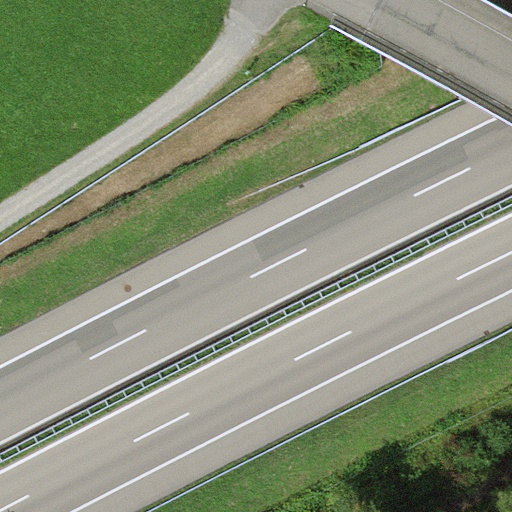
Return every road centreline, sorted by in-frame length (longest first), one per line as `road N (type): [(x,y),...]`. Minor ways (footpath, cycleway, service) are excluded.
road 1 (motorway): [(511,150),(0,408)]
road 2 (motorway): [(3,511),(511,255)]
road 3 (track): [(263,0),(217,75),(0,225)]
road 4 (unclassified): [(377,0),(511,74)]
